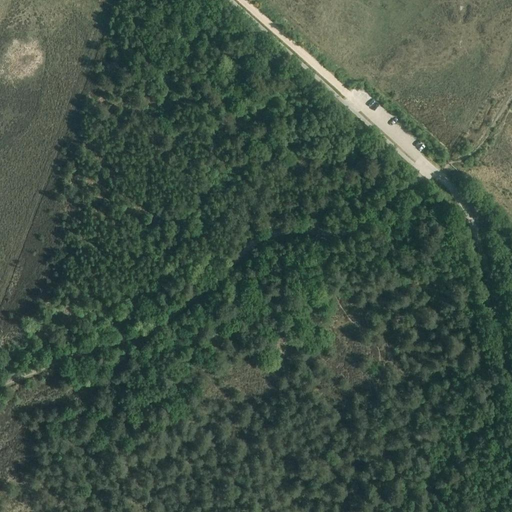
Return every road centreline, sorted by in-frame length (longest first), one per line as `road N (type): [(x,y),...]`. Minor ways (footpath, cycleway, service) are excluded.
road 1 (track): [(0,386),(137,336),(205,294),(266,238),(352,227),(431,168)]
road 2 (unclassified): [(511,364),(466,210),(419,157)]
road 3 (track): [(347,93),(243,0)]
